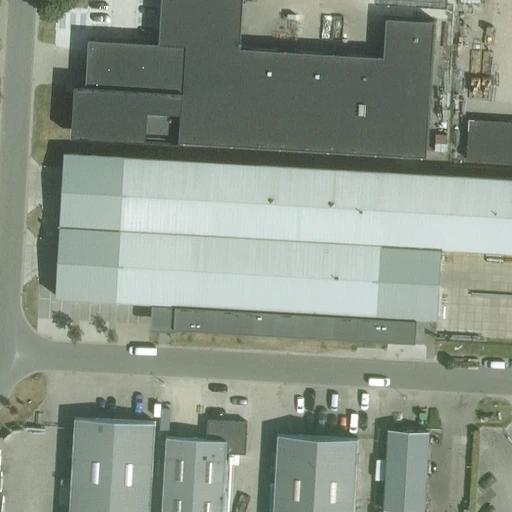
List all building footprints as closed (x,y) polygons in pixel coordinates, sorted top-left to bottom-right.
[(72,134),(426,155),(434,21),(386,18),(384,56),(240,48),(242,0),(161,0),(159,43),(114,40),(88,39),(88,47),(86,86),(75,86),(72,134)] [(511,251),(511,177),(123,156),(115,300),(377,315),(381,244),(511,251)] [(149,511),(155,422),(74,417),(68,511),(149,511)] [(246,454),(247,422),(207,420),(206,438),(166,436),(161,511),(222,511),(226,453),(246,454)] [(278,424),(273,511),(354,511),(358,428),(278,424)] [(424,511),(428,431),(388,429),(383,509),(424,511)]
